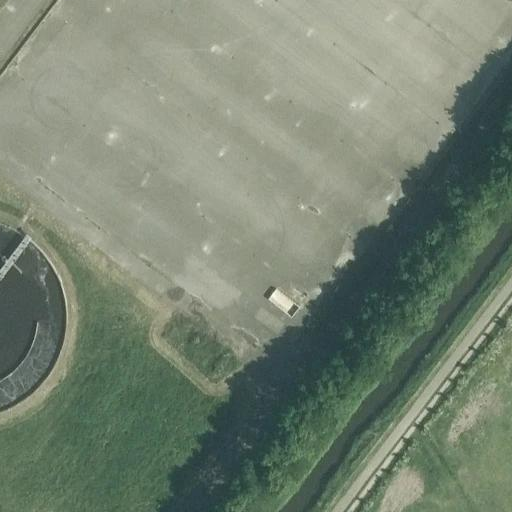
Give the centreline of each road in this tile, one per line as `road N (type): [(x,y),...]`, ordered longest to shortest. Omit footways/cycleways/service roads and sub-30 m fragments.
road 1 (unknown): [(511,298),(350,511)]
road 2 (unknown): [(0,90),(82,57),(143,0)]
